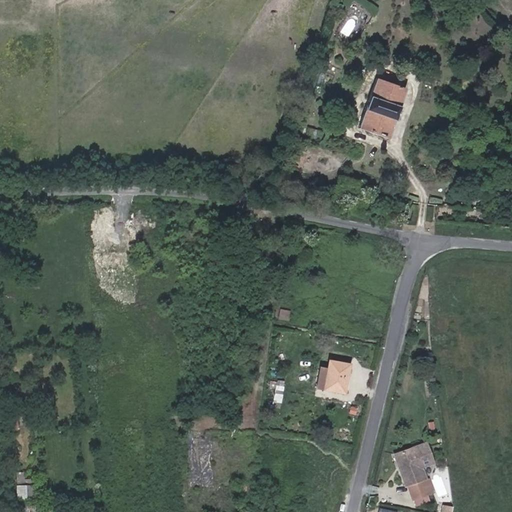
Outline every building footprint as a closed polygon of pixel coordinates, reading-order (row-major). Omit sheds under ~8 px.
[(406,91),(376,81),(360,130),(389,140),(406,91)] [(288,322),(291,311),(279,309),(277,320),(288,322)] [(329,359),(327,369),(324,388),(323,389),(343,393),(349,364),(329,359)] [(324,388),(327,369),(320,367),(316,386),(324,388)] [(271,379),(270,386),(276,387),(274,406),(283,407),(285,380),(271,379)] [(400,470),(413,506),(435,497),(428,478),(424,480),(420,467),(433,462),(425,443),(397,453),(403,469),(400,470)] [(394,454),(400,470),(403,469),(397,453),(394,454)] [(35,485),(17,485),(18,499),(36,498),(35,485)] [(17,511),(36,511),(36,502),(17,502),(17,511)]
